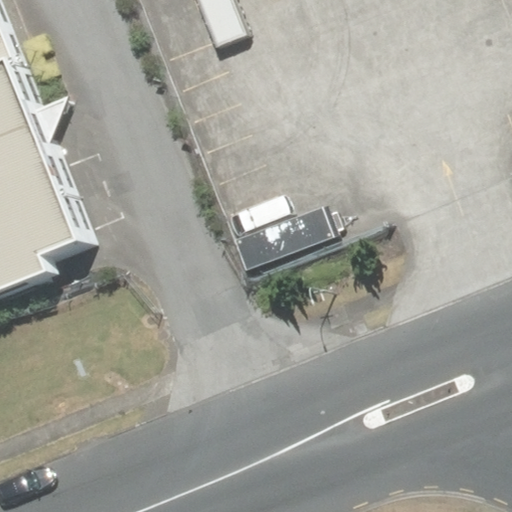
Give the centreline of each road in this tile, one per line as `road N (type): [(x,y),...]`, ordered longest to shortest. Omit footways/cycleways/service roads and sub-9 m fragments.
road 1 (unknown): [(269,467),(65,0)]
road 2 (unclassified): [(157,511),(511,371)]
road 3 (unknown): [(511,243),(374,0)]
